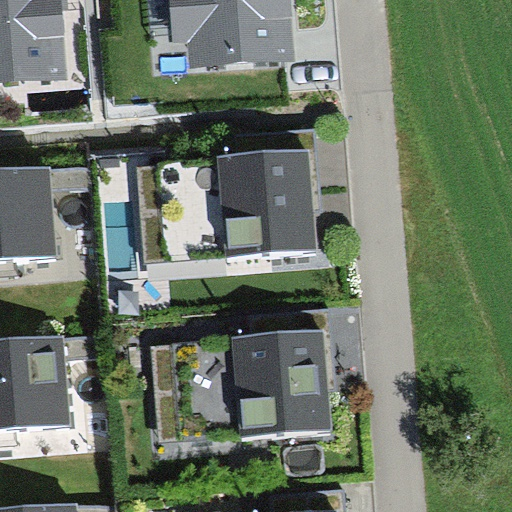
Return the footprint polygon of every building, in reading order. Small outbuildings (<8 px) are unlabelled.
[(72,61),(67,0),(0,0),(0,90),(74,85),(72,61)] [(302,39),(299,0),(165,0),(170,53),(186,52),(188,72),(304,63),(302,39)] [(143,267),(316,257),(313,201),(311,159),(138,169),(143,267)] [(17,262),(55,259),(49,172),(0,175),(0,275),(18,275),(17,262)] [(162,445),(334,435),(331,381),(329,337),(156,347),(162,445)] [(16,434),(69,430),(64,341),(0,344),(0,449),(16,448),(16,434)]
